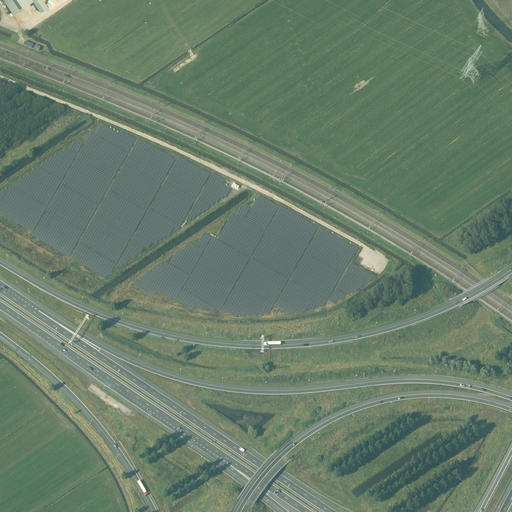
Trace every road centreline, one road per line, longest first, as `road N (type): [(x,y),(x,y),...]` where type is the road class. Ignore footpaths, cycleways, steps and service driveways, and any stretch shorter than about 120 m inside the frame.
road 1 (motorway): [(511,270),(436,313),(384,331),(256,346),(129,326),(0,263)]
road 2 (motorway): [(511,399),(432,381),(281,393),(214,388),(160,374),(36,313)]
road 3 (track): [(0,78),(257,188),(363,246),(372,259)]
road 4 (motorway): [(328,511),(36,313)]
road 5 (motorway): [(511,409),(433,396),(344,414),(280,457),(238,511)]
road 6 (motorway): [(0,306),(229,461)]
road 7 (motorway): [(0,335),(99,425),(154,511)]
